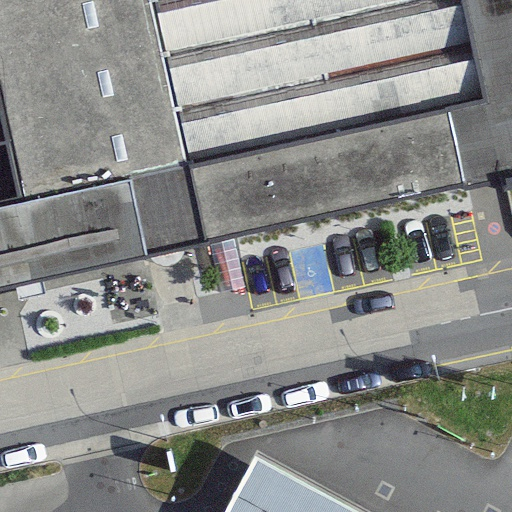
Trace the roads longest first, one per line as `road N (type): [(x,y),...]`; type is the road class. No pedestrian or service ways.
road 1 (unclassified): [(0,426),(398,333)]
road 2 (unclassified): [(511,293),(398,333)]
